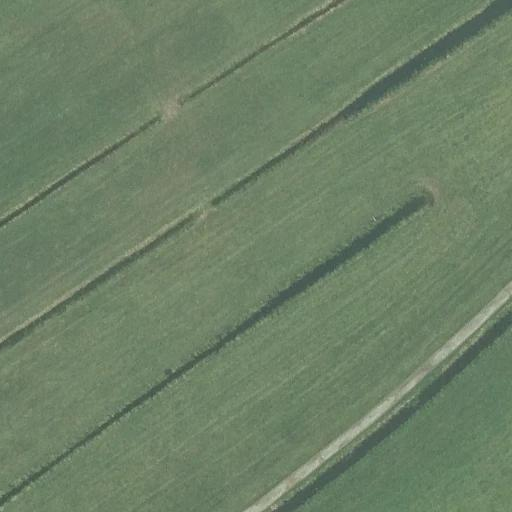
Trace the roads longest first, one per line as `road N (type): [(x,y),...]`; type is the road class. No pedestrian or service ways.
road 1 (track): [(165,0),(174,180),(137,230),(0,328)]
road 2 (track): [(511,290),(251,511)]
